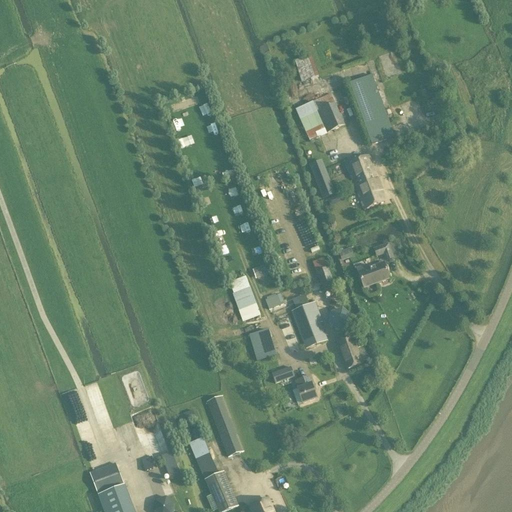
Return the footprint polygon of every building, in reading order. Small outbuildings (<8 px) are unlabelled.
[(310,56),(295,61),(301,82),(317,77),(310,56)] [(371,146),(393,138),(371,77),(349,85),(371,146)] [(331,95),(312,103),(325,135),(345,126),(331,95)] [(353,184),(376,176),(369,157),(347,166),(353,184)] [(322,162),(309,167),(322,200),(335,195),(322,162)] [(376,176),(353,184),(364,212),(386,204),(376,176)] [(387,244),(373,250),(376,258),(383,255),(385,262),(393,259),(390,252),(387,244)] [(342,262),(354,257),(351,248),(339,253),(342,262)] [(364,289),(389,280),(383,265),(368,271),(366,267),(357,271),(364,289)] [(269,266),(254,272),(256,278),(272,273),(269,266)] [(323,292),(334,288),(328,269),(316,273),(323,292)] [(243,322),(259,316),(244,278),(228,284),(243,322)] [(267,299),(267,300),(265,301),(269,310),(284,305),(280,295),(276,297),(275,295),(267,299)] [(306,307),(303,299),(298,300),(298,299),(292,301),(296,311),(306,307)] [(306,350),(327,342),(320,324),(322,324),(315,304),(306,307),(296,311),(292,313),(306,350)] [(266,331),(251,335),(258,361),(272,358),(266,331)] [(357,350),(353,338),(337,345),(347,371),(363,365),(362,363),(369,361),(364,348),(357,350)] [(295,377),(291,367),(278,373),(282,382),(295,377)] [(303,405),(317,400),(312,386),(314,386),(311,378),(296,383),(299,391),(298,391),(303,405)] [(227,459),(243,453),(223,398),(207,404),(227,459)] [(181,424),(196,418),(193,410),(178,417),(181,424)] [(195,443),(203,440),(199,430),(191,434),(195,443)] [(218,511),(228,511),(238,508),(223,474),(219,476),(203,440),(195,443),(189,446),(212,498),(208,499),(213,511),(214,511),(217,511),(218,511)] [(171,481),(181,477),(172,454),(161,458),(171,481)] [(146,472),(153,469),(151,463),(154,462),(152,457),(142,460),(146,472)] [(97,494),(123,485),(116,465),(90,475),(97,494)] [(134,511),(125,486),(98,496),(104,511),(134,511)] [(173,511),(175,505),(166,497),(155,501),(153,511),(173,511)] [(272,511),(268,500),(250,508),(251,511),(272,511)]
